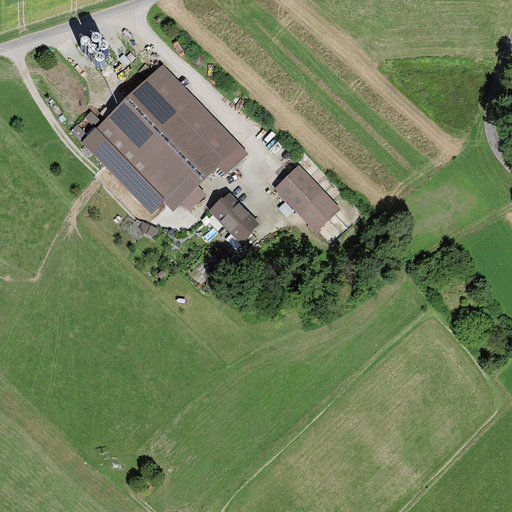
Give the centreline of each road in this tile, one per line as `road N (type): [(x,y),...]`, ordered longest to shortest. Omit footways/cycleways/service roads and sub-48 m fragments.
road 1 (unknown): [(6,45),(93,171),(138,211),(187,222),(246,163),(248,138),(115,8)]
road 2 (unclassified): [(0,48),(140,0)]
road 3 (unclassified): [(511,40),(488,125),(511,167)]
